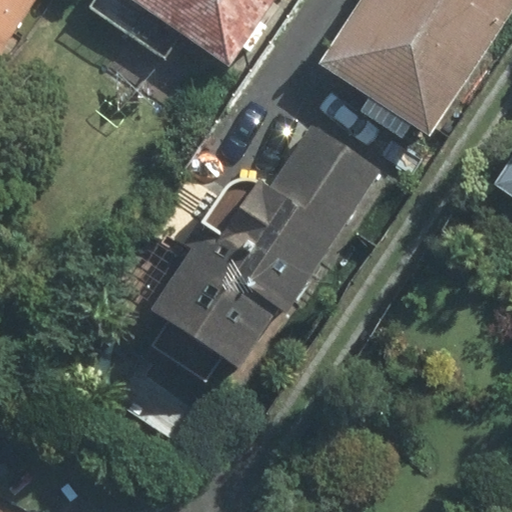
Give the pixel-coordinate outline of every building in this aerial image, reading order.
[(0,0),(0,56),(35,0),(0,0)] [(130,0),(233,69),(280,0),(130,0)] [(511,18),(511,0),(365,0),(322,66),(435,141),(511,18)] [(386,172),(314,127),(273,190),(263,184),(256,179),(250,179),(244,179),(242,179),(238,179),(233,180),(231,181),(230,183),(226,184),(225,187),(187,246),(195,252),(154,316),(245,374),(283,314),(292,320),(386,172)] [(511,168),(498,189),(511,198),(511,168)]
